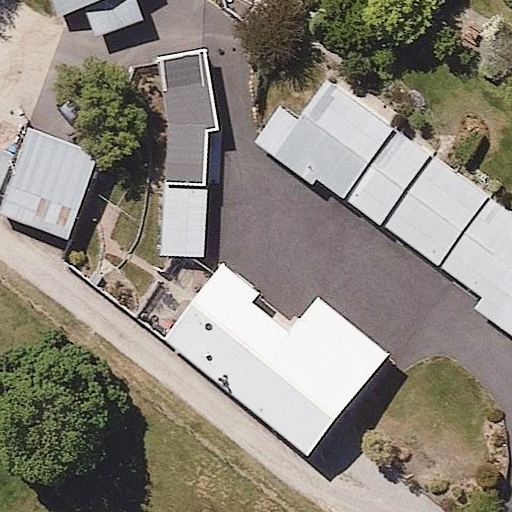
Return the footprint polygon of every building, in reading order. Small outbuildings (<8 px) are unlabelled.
[(84,0),(33,0),(41,18),(84,0)] [(183,239),(192,49),(141,47),(132,237),(183,239)] [(478,312),(511,264),(511,223),(304,74),(250,148),(478,312)] [(6,103),(0,116),(0,198),(10,202),(4,217),(78,246),(117,147),(6,103)] [(275,320),(193,250),(131,323),(282,449),(367,349),(299,291),(275,320)]
